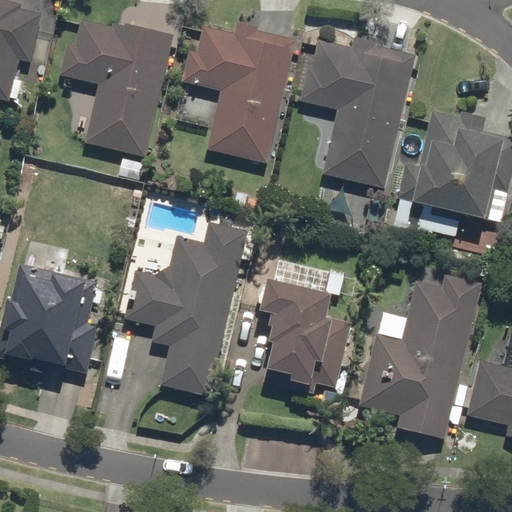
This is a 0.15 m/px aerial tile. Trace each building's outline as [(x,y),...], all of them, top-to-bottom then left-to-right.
[(27,66),(40,13),(0,3),(0,104),(5,105),(15,63),(27,66)] [(79,148),(142,162),(171,38),(78,17),(71,48),(63,46),(55,78),(93,87),(79,148)] [(202,154),(263,168),(293,39),(232,26),(230,34),(200,27),(194,54),(185,52),(178,85),(216,94),(202,154)] [(318,178),(381,192),(412,54),(349,40),(348,49),(309,40),(294,105),(332,113),(318,178)] [(399,166),(385,228),(453,243),(458,223),(497,232),(511,164),(511,140),(480,133),(482,124),(428,112),(415,169),(399,166)] [(205,400),(243,233),(204,224),(200,245),(171,238),(163,270),(149,278),(130,274),(119,323),(150,330),(146,345),(164,349),(155,388),(205,400)] [(236,382),(329,403),(342,349),(319,344),(324,324),(319,323),(325,296),(337,299),(342,277),(275,262),(269,286),(258,284),(236,382)] [(2,301),(0,308),(0,364),(72,381),(94,285),(15,267),(7,303),(2,301)] [(391,433),(440,444),(475,292),(412,278),(397,345),(371,340),(355,410),(394,419),(391,433)] [(500,440),(511,442),(511,371),(476,363),(463,419),(503,428),(500,440)]
